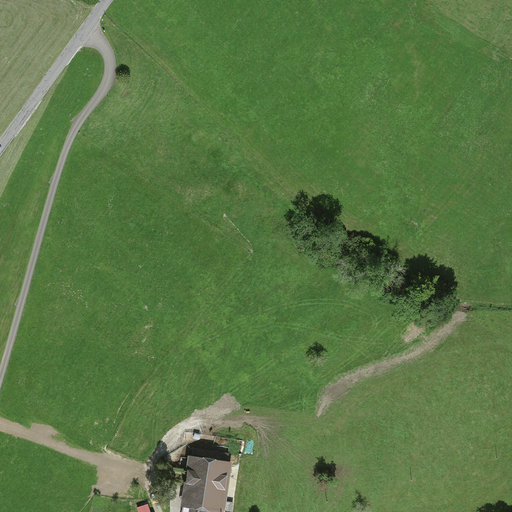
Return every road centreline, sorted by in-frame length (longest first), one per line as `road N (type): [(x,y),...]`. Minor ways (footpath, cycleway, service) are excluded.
road 1 (tertiary): [(0,146),(106,0)]
road 2 (track): [(441,138),(511,7)]
